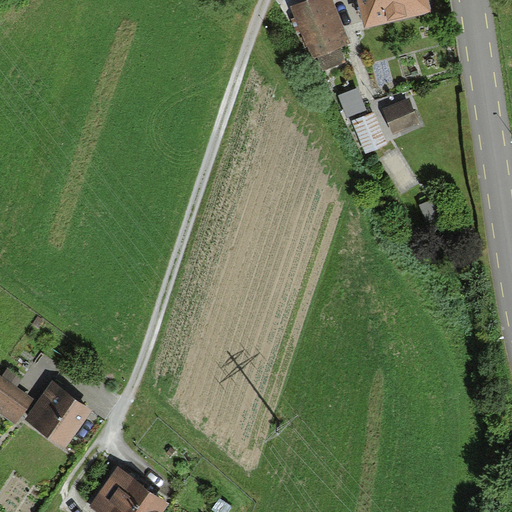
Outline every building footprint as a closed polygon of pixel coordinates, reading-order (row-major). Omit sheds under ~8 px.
[(349,43),(331,0),(307,0),(292,6),(313,58),(349,43)] [(357,0),(365,28),(432,12),(429,0),(357,0)] [(346,61),(340,48),(318,57),(324,70),(346,61)] [(358,88),(338,95),(347,118),(366,111),(358,88)] [(409,98),(382,109),(393,134),(420,123),(409,98)] [(366,153),(387,144),(373,112),(352,121),(366,153)] [(435,198),(417,205),(424,227),(443,220),(435,198)] [(8,367),(2,375),(17,386),(23,378),(8,367)] [(0,413),(15,424),(34,399),(17,386),(2,375),(0,373),(0,413)] [(53,381),(25,420),(66,449),(93,410),(53,381)] [(117,467),(89,506),(97,511),(162,511),(169,504),(117,467)]
